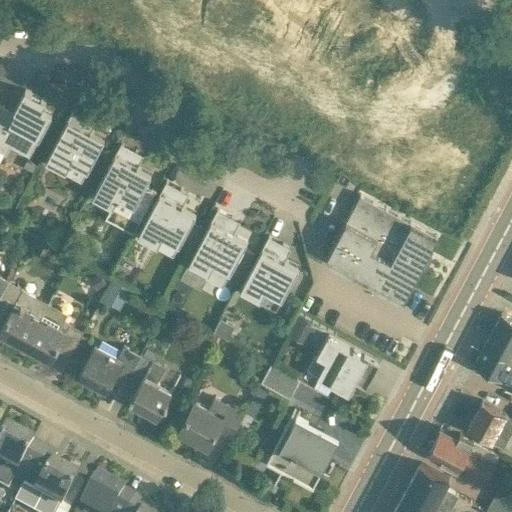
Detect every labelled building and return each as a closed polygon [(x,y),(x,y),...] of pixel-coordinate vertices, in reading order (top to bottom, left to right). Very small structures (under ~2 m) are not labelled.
[(94,20),(105,26),(118,0),(99,0),(101,1),(92,19),(94,20)] [(144,25),(157,0),(118,0),(105,26),(116,32),(118,33),(128,16),(144,25)] [(183,0),(157,0),(144,25),(161,34),(151,52),(154,53),(165,58),(194,6),(183,0)] [(327,0),(351,20),(356,15),(366,24),(373,16),(385,0),(394,0),(410,13),(420,0),(327,0)] [(187,48),(204,57),(223,22),(194,6),(165,58),(176,64),(178,65),(187,48)] [(105,26),(94,20),(91,27),(101,33),(105,26)] [(214,86),(224,92),(253,38),(223,22),(204,57),(221,67),(211,84),(214,86)] [(116,32),(105,26),(101,33),(112,39),(116,32)] [(283,55),(253,38),(224,92),(235,98),(237,99),(247,81),(263,90),(283,55)] [(432,79),(422,74),(389,135),(462,175),(511,83),(511,71),(454,40),(432,79)] [(165,58),(154,53),(150,60),(161,66),(165,58)] [(283,55),(263,90),(280,99),(271,116),(274,118),(285,124),(314,72),(283,55)] [(176,64),(165,58),(161,66),(172,71),(176,64)] [(221,98),(224,92),(214,86),(210,93),(221,98)] [(12,114),(1,108),(0,110),(0,148),(7,152),(12,144),(30,154),(53,111),(43,106),(47,99),(26,88),(12,114)] [(231,104),(235,98),(224,92),(221,98),(231,104)] [(47,158),(66,169),(74,156),(90,165),(105,136),(85,126),(92,114),(75,105),(47,158)] [(285,124),(274,118),(270,126),(281,131),(285,124)] [(94,193),(114,204),(141,218),(157,188),(146,183),(152,172),(132,161),(139,149),(122,140),(94,193)] [(139,232),(158,243),(163,234),(179,243),(185,234),(195,239),(203,224),(193,219),(197,211),(177,200),(183,188),(167,179),(139,232)] [(439,234),(361,193),(328,254),(359,271),(376,280),(405,296),(422,265),(427,268),(434,254),(429,252),(439,234)] [(240,279),(246,268),(255,251),(244,245),(248,238),(228,227),(235,216),(218,207),(190,260),(208,270),(206,275),(223,284),(229,274),(240,279)] [(32,232),(23,227),(18,236),(27,241),(32,232)] [(47,239),(37,233),(29,246),(39,252),(47,239)] [(241,286),(261,297),(266,288),(283,297),(300,265),(280,254),(286,242),(270,234),(241,286)] [(99,271),(90,278),(97,288),(107,281),(99,271)] [(0,299),(10,280),(0,274),(0,299)] [(108,286),(127,296),(132,285),(113,275),(108,286)] [(26,343),(49,301),(10,280),(0,299),(0,319),(4,322),(0,329),(26,343)] [(83,330),(63,319),(67,311),(49,301),(26,343),(51,357),(57,347),(71,354),(83,330)] [(511,315),(502,311),(485,343),(511,356),(511,315)] [(288,332),(299,338),(308,321),(297,315),(288,332)] [(221,316),(214,328),(228,336),(234,324),(221,316)] [(208,327),(199,342),(211,348),(219,334),(208,327)] [(318,352),(327,357),(318,372),(350,390),(360,371),(372,378),(381,362),(328,333),(318,352)] [(239,360),(246,347),(228,338),(221,350),(239,360)] [(95,343),(89,355),(79,372),(107,387),(113,376),(125,383),(130,373),(141,353),(124,344),(118,355),(95,343)] [(511,356),(485,343),(475,362),(478,364),(476,367),(486,373),(488,369),(504,378),(511,382),(510,385),(511,386),(511,356)] [(141,352),(141,353),(130,373),(141,380),(135,392),(133,390),(131,394),(132,395),(130,400),(158,415),(172,389),(157,380),(165,365),(141,352)] [(290,395),(300,377),(272,362),(262,380),(290,395)] [(246,408),(247,409),(256,413),(269,389),(260,384),(246,408)] [(244,412),(229,404),(214,395),(208,406),(196,399),(190,410),(180,428),(209,443),(218,426),(232,434),(244,412)] [(511,415),(506,413),(507,412),(483,398),(468,424),(486,434),(504,444),(510,432),(511,432),(511,415)] [(316,480),(337,442),(307,425),(309,421),(293,412),(272,451),(287,459),(283,467),(299,475),(301,472),(316,480)] [(430,446),(427,450),(445,460),(458,467),(462,459),(489,472),(495,460),(490,458),(495,449),(474,438),(461,431),(459,435),(441,425),(434,438),(431,438),(428,444),(430,446)] [(6,428),(0,438),(0,486),(7,491),(12,481),(22,487),(43,448),(32,442),(32,443),(6,428)] [(43,448),(22,487),(17,497),(32,506),(38,496),(61,508),(68,495),(77,478),(52,464),(56,455),(43,448)] [(392,511),(429,511),(438,496),(452,504),(459,491),(445,483),(449,476),(439,470),(421,461),(392,511)] [(79,508),(77,511),(125,511),(134,497),(125,492),(123,491),(122,492),(96,478),(87,495),(79,508)] [(511,483),(503,478),(495,493),(511,502),(511,483)] [(142,511),(147,504),(146,504),(134,497),(125,511),(142,511)]
